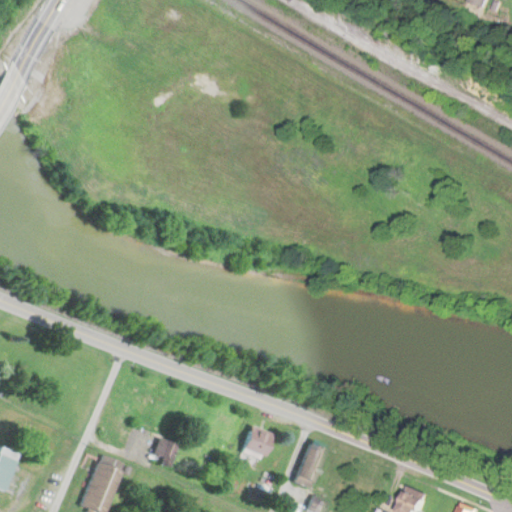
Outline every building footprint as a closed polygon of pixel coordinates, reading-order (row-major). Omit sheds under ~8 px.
[(491,8),(492,0),(472,0),(472,4),(491,8)] [(274,436),(250,426),(239,453),(264,462),(274,436)] [(152,456),(161,460),(159,464),(169,468),(177,447),(158,440),(152,456)] [(313,491),(328,451),(309,444),(294,484),(313,491)] [(0,492),(6,495),(18,454),(0,448),(0,492)] [(106,511),(124,465),(99,456),(80,508),(91,511),(106,511)] [(405,511),(429,511),(434,497),(411,491),(405,511)] [(305,511),(323,511),(327,502),(312,496),(305,511)]
